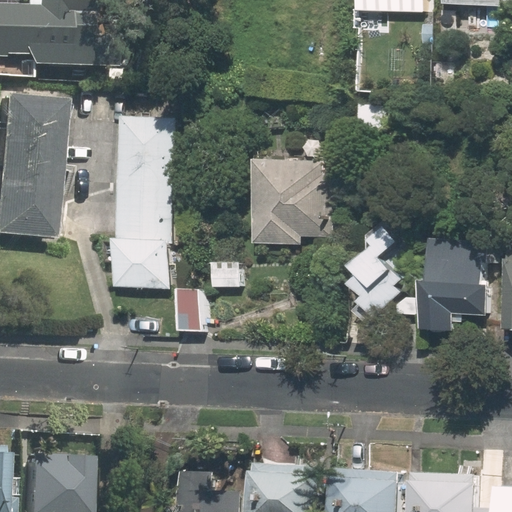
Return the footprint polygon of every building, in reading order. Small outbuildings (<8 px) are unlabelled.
[(79,30),(80,0),(0,0),(0,52),(19,53),(25,67),(77,70),(77,68),(104,69),(105,32),(79,30)] [(55,101),(0,96),(0,235),(44,239),(55,101)] [(181,246),(185,120),(128,118),(123,243),(121,243),(120,289),(177,291),(179,246),(181,246)] [(326,163),(258,162),(256,245),(304,245),(304,237),(342,238),(343,182),(338,182),(338,177),(326,176),(326,163)] [(417,284),(419,246),(404,245),(393,233),(377,248),(383,254),(361,275),(370,284),(360,294),(370,304),(366,307),(367,308),(363,312),(376,327),(380,322),(382,324),(410,298),(404,292),(412,286),(409,284),(417,284)] [(495,284),(497,241),(442,238),(440,281),(432,281),(430,330),(461,331),(462,313),(495,314),(496,284),(495,284)] [(247,270),(219,269),(218,289),(246,290),(247,270)] [(189,291),(187,330),(210,331),(212,292),(189,291)] [(491,317),(490,348),(509,349),(510,318),(491,317)] [(369,477),(370,449),(355,448),(354,476),(346,476),(346,486),(341,486),(339,511),(404,511),(406,488),(404,488),(404,478),(369,477)] [(80,511),(83,457),(23,455),(20,511),(80,511)] [(324,478),(325,470),(264,467),(263,476),(257,475),(255,511),(325,511),(327,478),(324,478)] [(501,511),(502,509),(485,509),(486,483),(484,483),(484,475),(426,473),(425,480),(422,480),(421,511),(501,511)] [(242,511),(243,496),(215,495),(216,475),(184,474),(182,511),(242,511)] [(511,511),(511,487),(503,487),(502,511),(511,511)]
